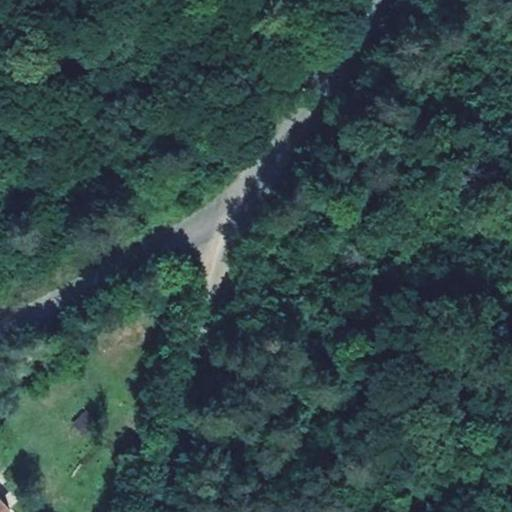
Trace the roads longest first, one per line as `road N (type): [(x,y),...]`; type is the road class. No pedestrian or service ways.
road 1 (unclassified): [(368,0),(219,213),(0,337)]
road 2 (track): [(219,213),(168,511)]
